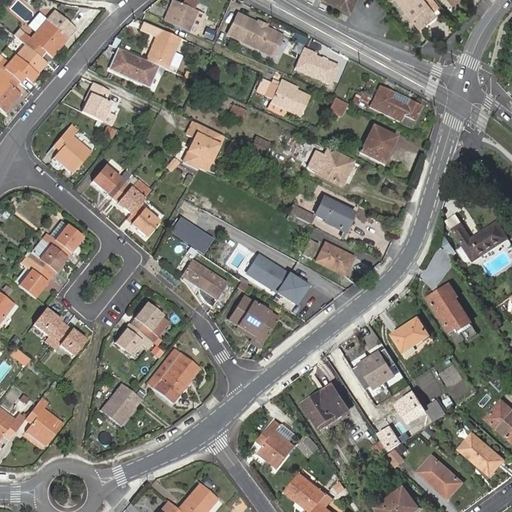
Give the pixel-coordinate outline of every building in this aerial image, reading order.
[(329,0),(350,11),(356,0),(329,0)] [(396,0),(419,26),(434,14),(422,0),(396,0)] [(171,1),(162,21),(187,32),(196,12),(182,6),(171,1)] [(187,32),(194,35),(203,16),(196,12),(187,32)] [(16,30),(12,34),(23,44),(34,52),(39,47),(52,57),(74,31),(52,13),(29,39),(23,34),(22,35),(16,30)] [(282,36),(238,13),(227,33),(271,56),(282,36)] [(169,52),(176,38),(139,22),(136,29),(154,37),(143,62),(153,66),(162,70),(169,52)] [(0,56),(0,67),(13,78),(17,72),(30,82),(47,63),(34,52),(23,44),(8,63),(0,56)] [(153,66),(143,62),(119,51),(115,60),(111,59),(106,70),(143,87),(153,66)] [(162,70),(171,74),(178,56),(169,52),(162,70)] [(13,78),(0,67),(0,108),(5,113),(20,95),(8,84),(13,78)] [(290,88),(278,82),(274,80),(272,83),(265,80),(258,94),(266,98),(264,101),(294,115),(304,94),(290,88)] [(280,80),(278,82),(290,88),(291,85),(280,80)] [(79,112),(80,113),(91,83),(90,82),(85,94),(87,95),(83,102),(79,112)] [(80,113),(99,122),(108,103),(103,100),(107,90),(91,83),(80,113)] [(402,116),(413,121),(420,106),(408,101),(406,106),(389,99),(392,93),(378,87),(369,107),(400,121),(402,116)] [(348,104),(336,99),(329,112),(341,118),(348,104)] [(246,111),(234,105),(228,117),(234,120),(235,117),(242,120),(246,111)] [(109,112),(105,122),(112,125),(116,114),(109,112)] [(410,126),(413,121),(402,116),(400,121),(410,126)] [(180,162),(197,170),(198,168),(204,171),(222,136),(191,121),(184,135),(192,138),(180,162)] [(76,131),(70,125),(57,140),(63,146),(53,158),(71,173),(90,153),(72,136),(76,131)] [(394,137),(372,126),(359,153),(381,164),(394,137)] [(292,136),(285,149),(304,159),(311,146),(292,136)] [(269,146),(255,139),(250,150),(263,157),(269,146)] [(353,163),(327,150),(324,156),(316,173),(315,174),(341,188),(353,163)] [(316,173),(324,156),(314,151),(306,168),(316,173)] [(163,166),(166,169),(174,159),(170,157),(163,166)] [(169,171),(178,160),(174,159),(166,169),(169,171)] [(111,199),(130,175),(125,171),(119,178),(104,165),(91,181),(111,199)] [(149,191),(130,175),(111,199),(130,215),(138,205),(149,191)] [(188,195),(185,199),(198,206),(200,202),(188,195)] [(198,206),(185,199),(180,207),(193,214),(198,206)] [(328,220),(346,229),(354,214),(323,200),(316,215),(328,220)] [(130,215),(126,221),(145,237),(158,222),(138,205),(130,215)] [(292,205),(289,214),(310,225),(314,216),(292,205)] [(457,214),(448,220),(453,228),(463,222),(457,214)] [(345,233),(346,229),(328,220),(326,224),(345,233)] [(44,242),(65,259),(81,239),(60,222),(44,242)] [(473,260),(507,238),(496,222),(470,238),(461,224),(452,229),(463,246),(472,259),(473,260)] [(41,240),(26,259),(34,265),(50,278),(65,259),(44,242),(41,240)] [(309,240),(302,254),(309,259),(317,244),(309,240)] [(344,267),(350,256),(324,243),(315,261),(343,276),(347,268),(344,267)] [(463,246),(457,250),(466,264),(472,259),(463,246)] [(353,257),(350,256),(344,267),(347,268),(353,257)] [(260,258),(248,275),(297,307),(308,289),(260,258)] [(202,287),(200,291),(214,300),(224,284),(189,261),(181,273),(202,287)] [(34,265),(18,287),(33,299),(50,278),(34,265)] [(179,277),(200,291),(202,287),(181,273),(179,277)] [(457,296),(449,284),(429,299),(450,333),(456,329),(458,331),(471,322),(455,298),(457,296)] [(0,320),(13,305),(0,294),(0,320)] [(267,317),(270,313),(243,296),(227,321),(238,328),(240,325),(256,335),(254,339),(262,344),(277,323),(267,317)] [(149,298),(129,324),(144,336),(151,342),(156,335),(149,330),(165,311),(149,298)] [(49,346),(66,325),(45,309),(32,325),(48,337),(45,342),(49,346)] [(172,316),(165,311),(149,330),(156,335),(172,316)] [(279,319),(270,313),(267,317),(277,323),(279,319)] [(429,336),(418,319),(392,335),(403,353),(429,336)] [(144,336),(129,324),(113,343),(129,356),(140,342),(147,347),(151,342),(144,336)] [(85,340),(66,325),(49,346),(54,349),(58,345),(72,357),(85,340)] [(371,325),(361,331),(370,347),(380,341),(371,325)] [(15,337),(10,343),(14,347),(19,340),(15,337)] [(156,345),(151,352),(159,358),(164,352),(156,345)] [(385,382),(383,379),(392,373),(389,368),(396,363),(386,347),(355,367),(368,388),(374,384),(376,387),(385,382)] [(198,369),(181,355),(152,389),(171,404),(198,369)] [(110,385),(102,379),(98,387),(106,392),(110,385)] [(119,426),(140,399),(132,393),(120,384),(100,411),(119,426)] [(349,410),(332,385),(303,404),(320,429),(349,410)] [(23,395),(20,400),(25,404),(29,399),(23,395)] [(47,404),(41,398),(29,414),(35,419),(25,431),(44,446),(62,423),(43,409),(47,404)] [(449,398),(443,402),(447,408),(453,404),(449,398)] [(425,408),(434,422),(446,414),(437,400),(425,408)] [(511,410),(501,401),(485,419),(511,443),(511,410)] [(0,436),(6,430),(13,434),(25,419),(18,414),(13,420),(0,409),(0,436)] [(280,426),(274,421),(262,437),(268,441),(257,455),(276,469),(293,446),(276,431),(280,426)] [(428,428),(422,434),(429,440),(435,433),(428,428)] [(390,450),(399,444),(390,430),(379,437),(381,442),(386,448),(388,452),(390,450)] [(503,460),(473,433),(458,450),(489,476),(503,460)] [(301,451),(310,459),(319,448),(309,441),(301,451)] [(378,453),(386,448),(381,442),(374,447),(378,453)] [(403,445),(396,450),(401,456),(407,450),(403,445)] [(396,450),(386,457),(396,468),(405,460),(401,456),(396,450)] [(461,482),(432,457),(418,473),(447,499),(461,482)] [(299,473),(283,492),(307,511),(311,511),(319,502),(324,496),(325,494),(299,473)] [(338,493),(345,488),(340,481),(333,486),(338,493)] [(177,510),(179,511),(205,511),(217,499),(199,484),(177,510)] [(413,511),(419,508),(403,487),(375,508),(377,511),(413,511)] [(319,502),(325,507),(330,501),(324,496),(319,502)] [(179,511),(177,510),(167,502),(158,511),(179,511)] [(311,511),(330,511),(325,507),(319,502),(311,511)]
